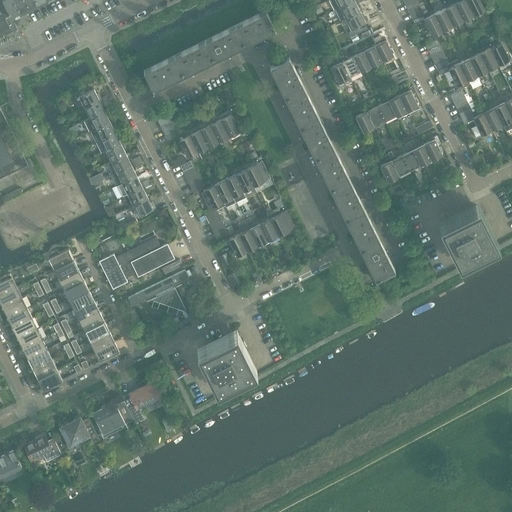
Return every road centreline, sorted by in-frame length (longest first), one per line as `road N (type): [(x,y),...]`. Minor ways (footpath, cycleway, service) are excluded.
road 1 (residential): [(233,308),(350,249),(252,54)]
road 2 (residential): [(398,257),(290,35),(252,54)]
road 3 (residential): [(233,308),(134,112)]
road 4 (residential): [(476,185),(385,0)]
road 5 (residential): [(252,54),(134,112)]
road 6 (residential): [(81,244),(138,355)]
